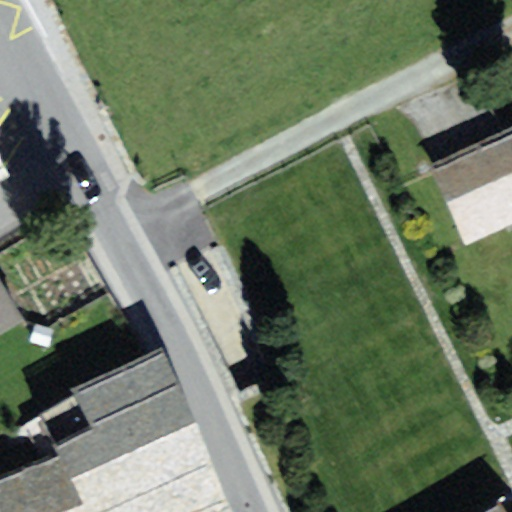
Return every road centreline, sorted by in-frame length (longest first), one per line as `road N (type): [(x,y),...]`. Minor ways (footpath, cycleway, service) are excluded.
road 1 (residential): [(0,22),(117,235),(251,511)]
road 2 (track): [(511,43),(117,235)]
